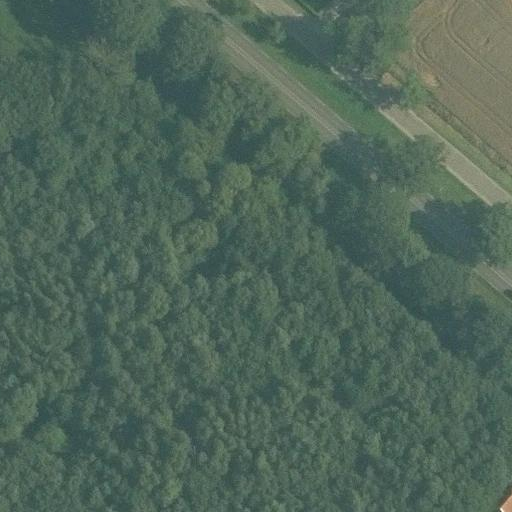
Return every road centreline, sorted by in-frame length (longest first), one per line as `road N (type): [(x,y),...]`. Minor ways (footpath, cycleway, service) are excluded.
road 1 (primary): [(511,282),(179,0)]
road 2 (unclassified): [(511,213),(255,0)]
road 3 (track): [(0,116),(129,68),(207,0)]
